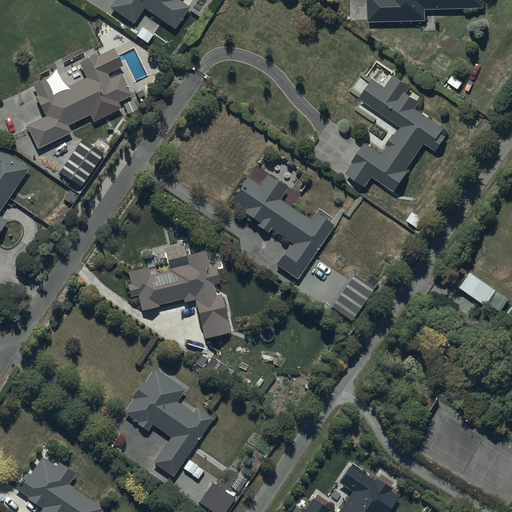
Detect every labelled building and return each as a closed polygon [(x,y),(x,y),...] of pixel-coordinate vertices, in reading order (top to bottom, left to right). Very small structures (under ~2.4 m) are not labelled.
[(115,0),(109,8),(133,25),(144,10),(173,31),(189,8),(177,0),(115,0)] [(367,0),(367,22),(424,22),(424,9),(484,9),(483,0),(367,0)] [(73,132),(69,125),(88,115),(90,120),(119,105),(118,104),(131,97),(119,74),(110,79),(97,54),(79,64),(87,79),(54,96),(45,79),(31,86),(36,95),(34,96),(45,117),(26,127),(38,150),(73,132)] [(372,78),(358,100),(400,128),(395,135),(394,134),(385,146),(386,147),(381,155),(363,143),(351,160),(353,161),(346,172),(366,186),(372,176),(394,191),(407,172),(406,170),(424,144),(434,151),(445,135),(441,133),(445,128),(415,108),(419,102),(406,93),(410,87),(394,76),(386,88),(372,78)] [(81,189),(104,155),(81,139),(58,174),(81,189)] [(0,209),(24,175),(0,159),(0,228),(4,222),(0,219),(0,209)] [(311,219),(281,199),(287,189),(267,175),(259,187),(245,177),(229,201),(240,209),(238,211),(258,224),(256,226),(268,234),(271,230),(292,244),(289,249),(285,246),(273,264),(297,280),(333,226),(315,214),(311,219)] [(413,210),(406,220),(418,229),(425,219),(413,210)] [(167,260),(169,268),(169,271),(151,276),(149,266),(127,271),(130,284),(126,285),(129,298),(138,296),(141,312),(160,308),(159,305),(181,300),(182,303),(194,301),(199,326),(200,325),(203,339),(229,334),(225,317),(226,317),(221,294),(215,295),(213,285),(218,283),(215,268),(210,269),(206,252),(197,254),(167,260)] [(486,305),(489,301),(501,310),(509,300),(470,272),(460,286),(486,305)] [(352,322),(374,289),(352,274),(330,307),(352,322)] [(152,463),(172,477),(211,418),(196,408),(192,414),(176,402),(184,390),(155,372),(146,386),(140,383),(130,399),(132,400),(123,414),(137,423),(136,424),(147,432),(151,426),(169,437),(152,463)] [(101,511),(104,507),(68,483),(75,474),(58,463),(55,467),(41,458),(29,475),(24,472),(13,489),(43,509),(40,511),(101,511)] [(386,511),(399,494),(351,462),(337,484),(349,492),(335,511),(333,511),(311,497),(303,509),(301,507),(297,511),(386,511)]
